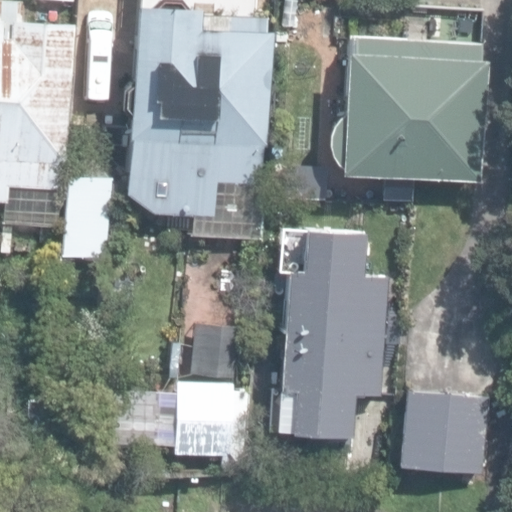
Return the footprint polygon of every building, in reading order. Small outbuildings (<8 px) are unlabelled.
[(18,19),(19,0),(0,0),(0,198),(4,198),(2,226),(54,229),(68,22),(18,19)] [(153,213),(212,216),(212,208),(255,211),(259,144),(265,144),(272,29),(264,28),(265,15),(198,11),(199,5),(132,1),(121,190),(153,213)] [(336,169),(474,177),(481,57),(476,57),(476,40),(349,34),(348,49),(342,49),(336,169)] [(60,254),(104,256),(109,175),(65,172),(65,174),(60,254)] [(304,450),(345,453),(350,391),(378,393),(387,275),(359,273),(363,230),(301,226),(298,268),(284,267),(275,386),(290,387),(287,430),(305,431),(304,450)] [(242,461),(245,391),(109,386),(107,439),(149,441),(148,457),(242,461)] [(397,464),(478,471),(485,394),(403,387),(397,464)]
